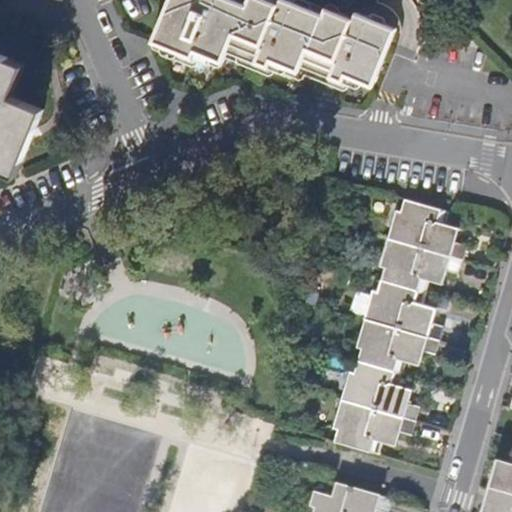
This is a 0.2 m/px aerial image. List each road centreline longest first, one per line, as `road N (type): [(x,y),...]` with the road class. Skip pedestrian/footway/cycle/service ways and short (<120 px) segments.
road 1 (unclassified): [(150,166),(246,126),(304,127),(511,162)]
road 2 (residential): [(511,288),(451,511)]
road 3 (residential): [(150,166),(79,0)]
road 4 (unclassified): [(0,228),(150,166)]
